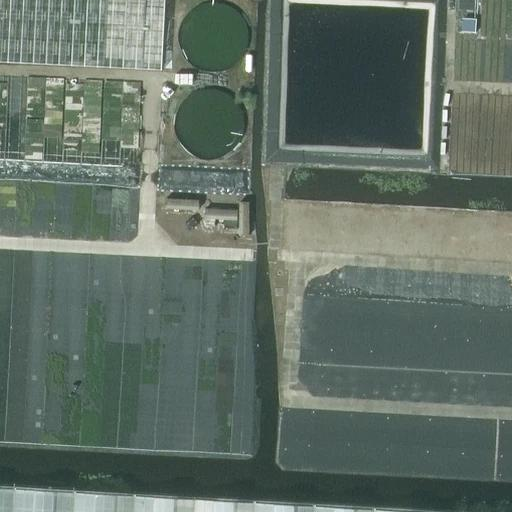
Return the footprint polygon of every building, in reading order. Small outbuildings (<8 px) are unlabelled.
[(0,0),(0,158),(230,172),(236,6),(128,0),(0,0)] [(476,34),(476,20),(464,19),(463,33),(476,34)] [(165,200),(165,209),(198,211),(198,202),(165,200)] [(249,236),(248,203),(239,203),(240,237),(249,236)] [(204,219),(237,220),(237,212),(204,210),(204,219)] [(0,511),(253,511),(254,503),(0,488),(0,511)] [(406,511),(254,503),(253,511),(406,511)]
